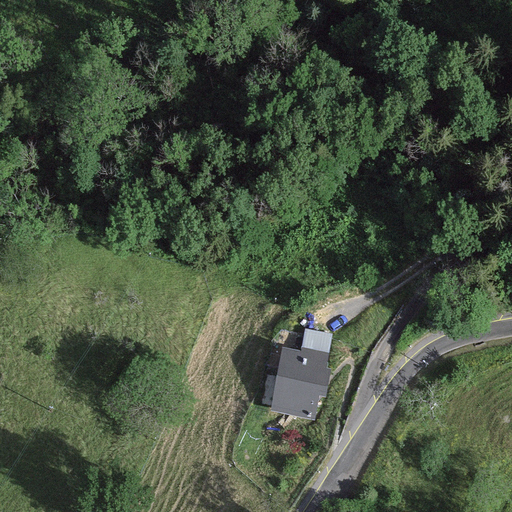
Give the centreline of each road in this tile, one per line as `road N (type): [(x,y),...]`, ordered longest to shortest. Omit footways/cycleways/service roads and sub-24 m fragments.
road 1 (unclassified): [(511,328),(444,342),(422,356),(313,511)]
road 2 (track): [(511,247),(456,263),(395,322),(360,407),(356,449)]
